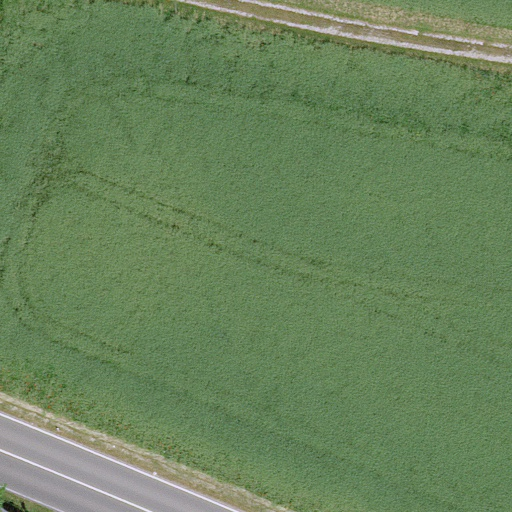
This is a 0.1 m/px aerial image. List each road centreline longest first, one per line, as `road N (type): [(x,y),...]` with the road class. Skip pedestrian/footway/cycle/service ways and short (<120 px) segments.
road 1 (track): [(199,0),(511,54)]
road 2 (secondary): [(143,511),(0,451)]
